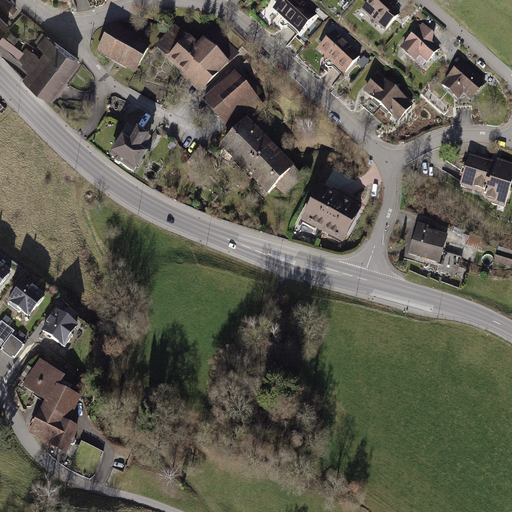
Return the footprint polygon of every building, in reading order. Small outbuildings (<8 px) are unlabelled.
[(16,10),(5,0),(0,0),(0,10),(8,18),(16,10)] [(296,0),(282,0),(272,12),(297,35),(314,16),(296,0)] [(395,6),(387,0),(370,0),(359,14),(384,34),(398,16),(391,11),(395,6)] [(0,37),(8,29),(0,20),(0,37)] [(149,43),(110,23),(95,51),(134,72),(149,43)] [(173,25),(153,46),(164,56),(163,57),(180,72),(177,75),(199,95),(238,53),(212,29),(196,45),(187,36),(186,37),(173,25)] [(432,37),(421,27),(418,30),(415,27),(414,30),(416,32),(400,50),(412,61),(417,56),(426,64),(437,51),(431,45),(432,37)] [(331,31),(314,51),(343,78),(361,58),(331,31)] [(20,53),(0,37),(0,46),(22,64),(20,67),(27,72),(21,80),(50,102),(80,65),(44,37),(35,49),(41,54),(38,58),(24,48),(20,53)] [(488,84),(460,61),(439,87),(456,102),(461,96),(471,104),(488,84)] [(233,70),(200,99),(225,127),(257,99),(255,98),(261,93),(239,68),(235,72),(233,70)] [(375,75),(360,93),(398,126),(414,108),(375,75)] [(302,176),(245,119),(219,145),(267,193),(274,186),(283,195),(302,176)] [(149,138),(132,126),(127,135),(123,132),(107,156),(131,172),(147,149),(143,146),(149,138)] [(511,180),(511,164),(469,153),(459,189),(506,202),(511,180)] [(361,206),(319,185),(300,220),(342,242),(361,206)] [(426,226),(416,223),(407,254),(438,262),(445,235),(425,229),(426,226)] [(511,257),(511,250),(496,246),(491,263),(509,268),(511,257)] [(0,283),(8,273),(0,266),(0,283)] [(43,296),(21,280),(5,302),(27,318),(43,296)] [(76,325),(54,310),(39,332),(61,347),(76,325)] [(13,331),(0,321),(0,343),(1,342),(3,344),(0,348),(2,349),(0,350),(0,351),(10,358),(11,357),(13,358),(22,345),(9,335),(13,331)] [(62,377),(38,360),(20,385),(43,401),(26,434),(40,440),(39,442),(64,455),(77,428),(67,423),(79,397),(56,386),(62,377)]
